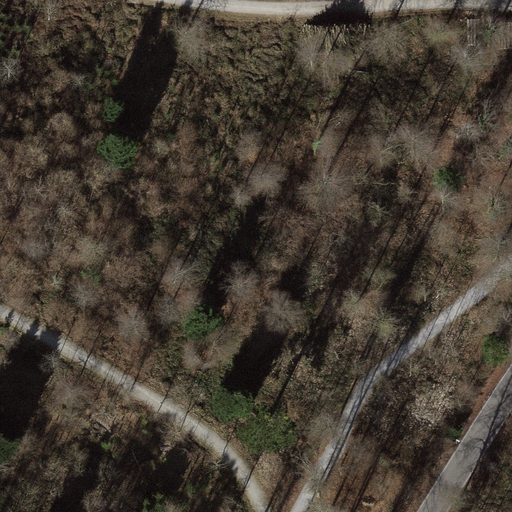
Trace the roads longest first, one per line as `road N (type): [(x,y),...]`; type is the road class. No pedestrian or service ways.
road 1 (track): [(266,511),(247,472),(182,416),(0,307)]
road 2 (track): [(511,261),(363,378),(297,511)]
road 3 (track): [(436,0),(290,10),(169,0)]
road 4 (tertiary): [(425,511),(511,382)]
